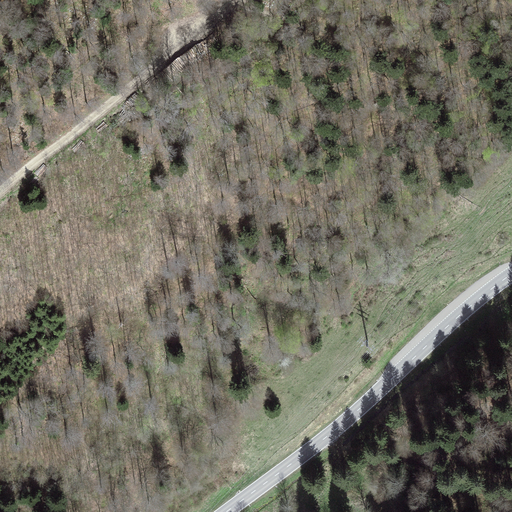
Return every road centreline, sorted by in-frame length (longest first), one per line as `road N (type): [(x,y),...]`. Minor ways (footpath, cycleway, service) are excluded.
road 1 (tertiary): [(511,273),(443,321),(365,404),(221,511)]
road 2 (track): [(0,186),(232,0)]
